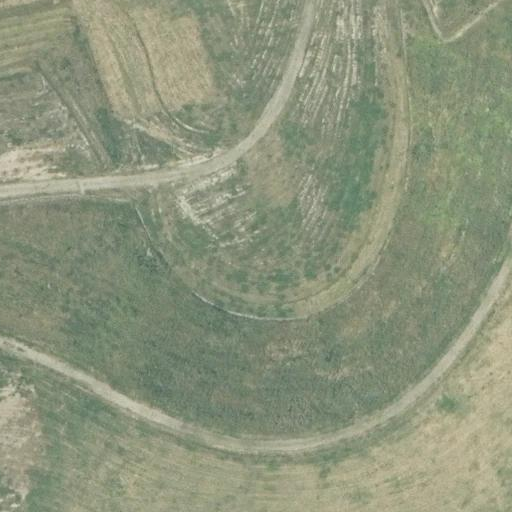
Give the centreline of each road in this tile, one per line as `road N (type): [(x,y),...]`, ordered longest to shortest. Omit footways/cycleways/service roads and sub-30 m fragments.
road 1 (track): [(0,344),(186,423),(276,444),(377,427),(440,376),(511,258)]
road 2 (track): [(310,0),(295,65),(266,121),(223,161),(192,176),(0,196)]
